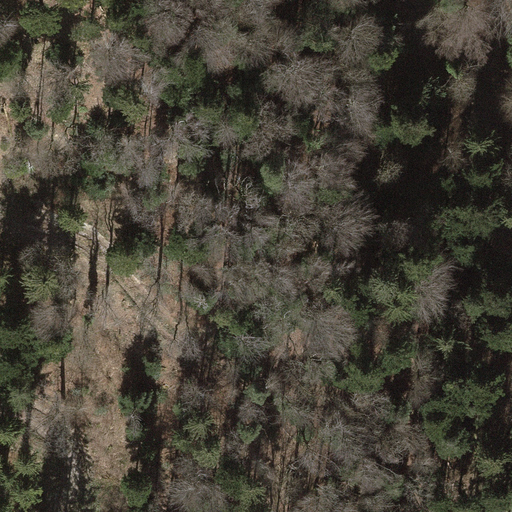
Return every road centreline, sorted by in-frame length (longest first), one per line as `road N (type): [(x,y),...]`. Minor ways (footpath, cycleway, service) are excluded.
road 1 (track): [(0,220),(116,261),(173,339)]
road 2 (track): [(53,511),(72,483),(72,449),(41,420),(0,406)]
